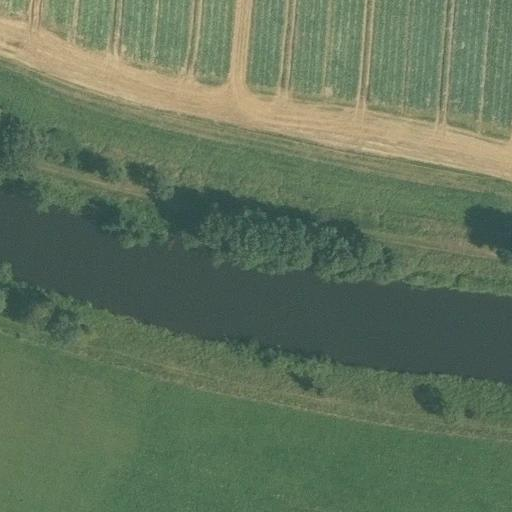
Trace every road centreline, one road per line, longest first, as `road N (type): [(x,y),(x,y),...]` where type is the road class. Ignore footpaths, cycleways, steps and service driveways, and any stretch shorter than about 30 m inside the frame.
road 1 (track): [(0,316),(242,388),(511,433)]
road 2 (track): [(511,260),(96,186),(0,158)]
